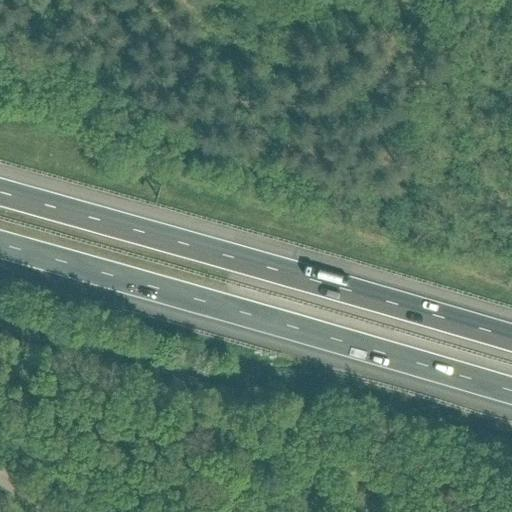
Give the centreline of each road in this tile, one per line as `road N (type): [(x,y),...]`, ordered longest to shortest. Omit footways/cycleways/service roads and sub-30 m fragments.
road 1 (motorway): [(0,245),(511,392)]
road 2 (motorway): [(511,339),(0,193)]
road 3 (unknown): [(74,0),(136,58),(220,100),(367,114),(457,161),(511,141)]
road 4 (track): [(125,511),(0,416)]
